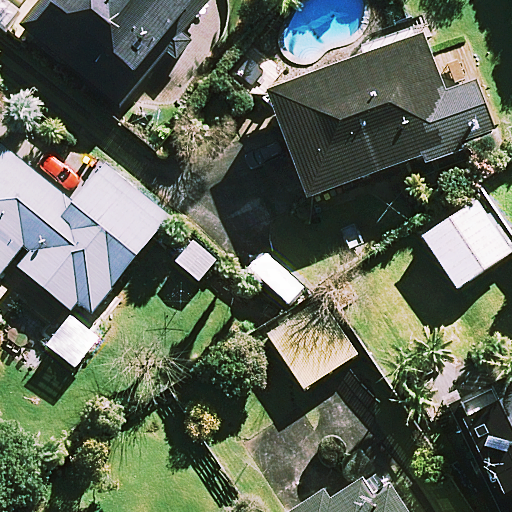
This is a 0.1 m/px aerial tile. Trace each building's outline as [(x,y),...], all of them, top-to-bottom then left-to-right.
[(46,0),(21,31),(116,108),(204,0),(46,0)] [(310,209),(423,166),(425,173),(466,158),(463,150),(495,138),(477,90),(445,102),(423,44),(270,103),(310,209)] [(76,211),(0,151),(0,282),(12,267),(86,326),(171,221),(108,171),(76,211)] [(511,256),(511,254),(478,206),(423,244),(459,294),(511,256)] [(359,358),(325,306),(271,341),(305,393),(359,358)] [(511,511),(511,408),(461,433),(499,511),(511,511)] [(400,511),(380,479),(334,509),(330,502),(313,511),(400,511)]
